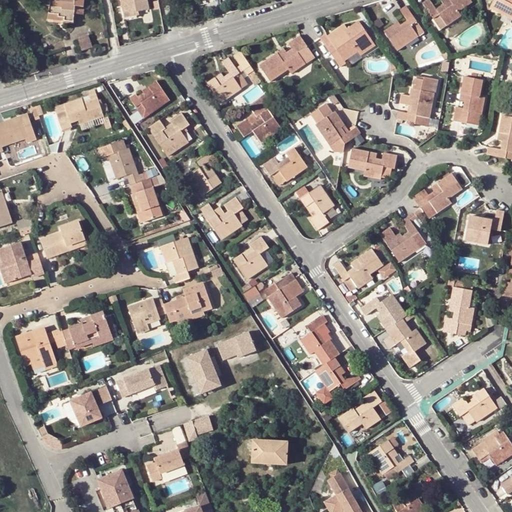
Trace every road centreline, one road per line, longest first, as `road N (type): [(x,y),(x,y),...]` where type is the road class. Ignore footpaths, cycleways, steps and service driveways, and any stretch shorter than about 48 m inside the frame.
road 1 (residential): [(0,315),(128,276),(120,243),(62,174)]
road 2 (residential): [(302,257),(176,66),(174,48)]
road 3 (residential): [(174,48),(0,101)]
road 4 (residential): [(405,399),(302,257)]
road 5 (residential): [(330,0),(174,48)]
road 6 (residential): [(302,257),(395,196),(424,160)]
road 7 (residential): [(41,464),(183,412)]
road 8 (residential): [(488,511),(405,399)]
